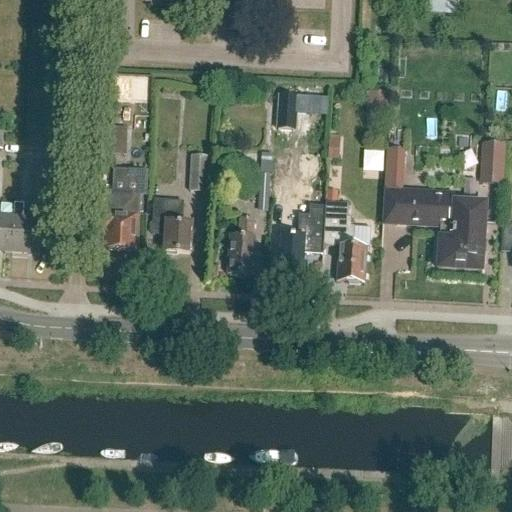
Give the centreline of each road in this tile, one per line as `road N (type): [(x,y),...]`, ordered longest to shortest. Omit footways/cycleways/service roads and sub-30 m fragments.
road 1 (tertiary): [(72,331),(511,354)]
road 2 (residential): [(72,331),(85,0)]
